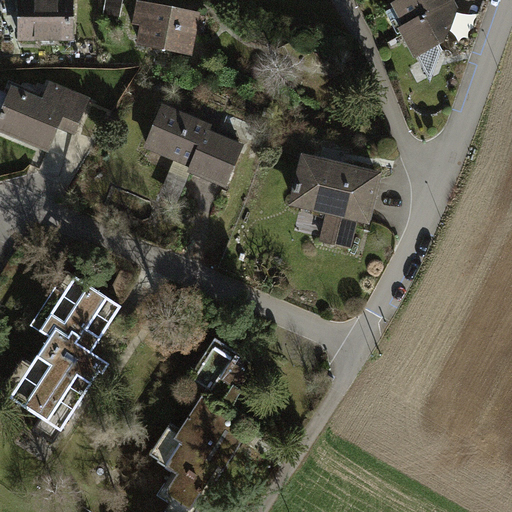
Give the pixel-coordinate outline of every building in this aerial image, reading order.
[(142,23),(139,42),(194,52),(202,8),(156,0),(136,0),(133,21),(142,23)] [(391,0),(403,22),(399,25),(414,54),(418,52),(430,74),(440,47),(436,40),(443,35),(458,1),(457,0),(391,0)] [(20,1),(20,45),(73,45),(73,1),(20,1)] [(14,92),(0,120),(0,128),(50,153),(67,119),(14,92)] [(145,145),(191,166),(188,172),(228,188),(246,143),(209,128),(211,124),(165,102),(145,145)] [(306,161),(294,211),(330,219),(324,247),(355,254),(361,227),(372,229),(376,208),(383,179),(306,161)] [(7,398),(57,432),(100,368),(91,362),(119,321),(69,286),(36,334),(46,341),(7,398)] [(231,426),(229,425),(262,376),(213,343),(178,394),(202,410),(159,470),(175,481),(162,500),(172,507),(169,511),(202,511),(254,438),(233,423),(231,426)]
